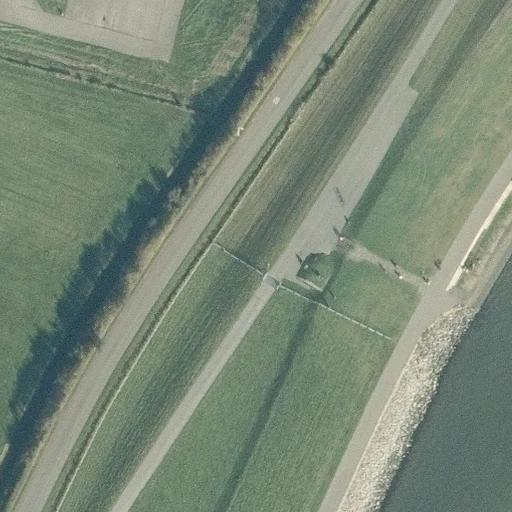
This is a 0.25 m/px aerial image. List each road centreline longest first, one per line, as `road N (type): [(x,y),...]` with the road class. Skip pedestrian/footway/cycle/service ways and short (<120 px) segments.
road 1 (unclassified): [(456,0),(131,511)]
road 2 (unclassified): [(35,511),(137,322),(357,0)]
road 3 (unclassified): [(330,511),(403,347),(468,232),(511,186)]
